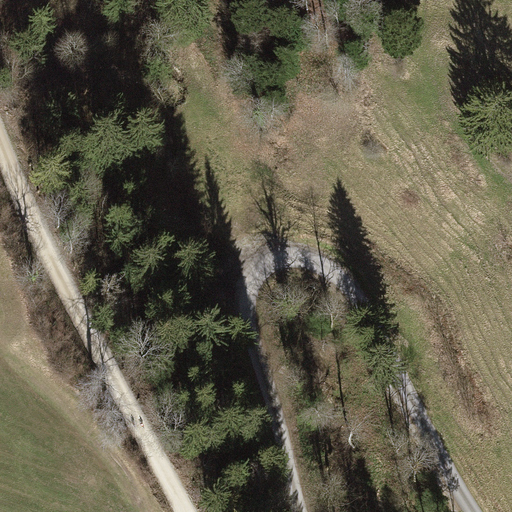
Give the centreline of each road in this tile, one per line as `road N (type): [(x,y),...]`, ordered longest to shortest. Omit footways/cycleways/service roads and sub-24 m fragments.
road 1 (unclassified): [(300,511),(246,304),(261,270),(294,258),(329,269),(360,301),(472,511)]
road 2 (unclassified): [(187,511),(46,249),(0,141)]
road 3 (track): [(146,511),(83,422),(0,348)]
